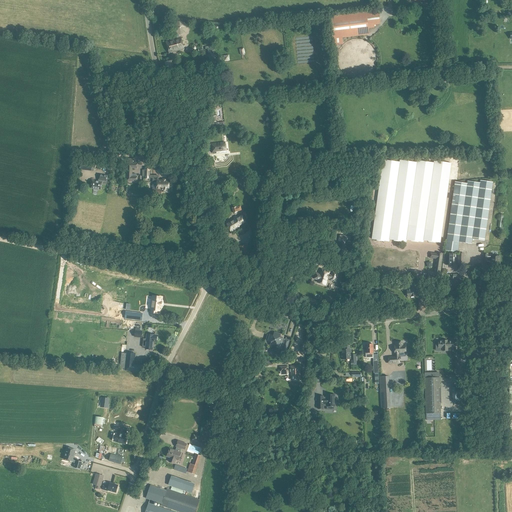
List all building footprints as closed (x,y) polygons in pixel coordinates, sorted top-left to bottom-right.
[(367,12),(330,16),(333,45),(343,44),(343,38),(369,35),(368,28),(375,27),(375,25),(381,24),(379,12),(367,13),(367,12)] [(176,36),(177,39),(166,42),(169,54),(184,49),(181,37),(179,38),(179,36),(179,35),(180,35),(186,33),(187,27),(185,23),(179,21),(174,23),(173,28),(175,34),(176,34),(176,36)] [(205,49),(207,49),(208,55),(215,54),(214,47),(213,47),(213,46),(205,47),(205,49)] [(165,61),(167,71),(174,70),(173,60),(165,61)] [(225,142),(212,144),(213,153),(216,153),(217,154),(227,153),(226,144),(225,144),(225,142)] [(414,181),(417,163),(400,160),(400,162),(383,159),(371,239),(388,242),(389,239),(405,241),(413,181),(414,181)] [(417,163),(414,181),(413,181),(405,241),(406,241),(406,239),(422,241),(423,239),(439,241),(451,164),(434,161),(434,164),(417,162),(417,163)] [(131,169),(127,169),(127,181),(137,181),(137,176),(136,176),(136,174),(132,174),(132,176),(130,176),(131,169)] [(150,170),(144,169),(144,170),(143,170),(142,176),(144,176),(144,177),(150,178),(153,178),(153,182),(157,182),(157,184),(157,185),(158,185),(158,189),(155,189),(155,193),(161,194),(161,192),(163,192),(162,192),(168,192),(168,187),(169,187),(169,183),(168,183),(168,181),(166,181),(163,181),(158,180),(158,176),(150,175),(150,170)] [(98,189),(101,190),(102,180),(106,181),(107,176),(99,175),(99,180),(99,182),(92,181),(91,188),(93,188),(93,190),(98,191),(98,189)] [(455,182),(446,241),(459,242),(472,244),(473,239),(485,241),(493,182),(481,181),(480,183),(468,181),(468,184),(455,182)] [(241,214),(226,222),(231,232),(246,224),(241,214)] [(352,237),(339,236),(338,244),(345,245),(345,249),(350,250),(352,237)] [(446,241),(445,251),(458,252),(459,242),(446,241)] [(250,255),(247,244),(238,247),(241,257),(250,255)] [(439,279),(443,254),(438,253),(438,254),(431,253),(430,258),(437,259),(435,272),(428,271),(427,276),(434,277),(434,278),(439,279)] [(490,266),(500,267),(500,256),(491,256),(490,257),(487,257),(488,255),(483,254),(483,263),(487,263),(487,262),(490,262),(490,266)] [(408,271),(410,283),(407,284),(408,290),(407,290),(408,297),(417,296),(415,284),(418,284),(416,270),(408,271)] [(318,282),(325,285),(328,278),(330,279),(330,280),(335,282),(338,273),(333,271),(331,276),(321,272),(320,274),(317,273),(315,279),(318,280),(318,282)] [(453,274),(453,281),(446,280),(446,290),(458,290),(458,278),(460,279),(460,275),(453,274)] [(156,310),(158,311),(159,306),(160,306),(160,302),(159,302),(159,297),(151,296),(150,313),(156,313),(156,310)] [(126,312),(125,319),(142,321),(143,314),(126,312)] [(135,330),(134,337),(142,338),(143,331),(140,331),(140,330),(141,328),(136,327),(135,330)] [(282,349),(286,350),(289,341),(279,338),(280,334),(274,332),(273,336),(270,335),(268,341),(271,342),(270,345),(276,347),(277,344),(283,346),(282,349)] [(143,339),(143,347),(146,347),(145,349),(152,349),(153,341),(156,342),(157,335),(154,335),(153,336),(147,336),(147,339),(143,339)] [(438,342),(438,343),(436,343),(436,348),(442,348),(442,351),(448,351),(448,350),(453,350),(453,341),(447,342),(447,340),(442,340),(442,342),(438,342)] [(395,345),(395,353),(395,356),(388,356),(388,363),(400,363),(399,353),(405,353),(405,345),(402,345),(402,342),(396,343),(397,345),(395,345)] [(367,344),(367,351),(365,351),(366,358),(373,357),(373,351),(373,344),(367,344)] [(351,363),(356,363),(356,354),(350,355),(349,346),(344,346),(344,350),(342,350),(342,354),(341,354),(341,359),(351,359),(351,363)] [(125,370),(141,372),(142,367),(132,366),(134,353),(127,353),(127,354),(125,369),(125,370)] [(300,380),(299,366),(291,366),(291,376),(292,376),(293,381),(300,380)] [(381,395),(390,395),(389,376),(380,377),(381,395)] [(426,414),(441,413),(440,403),(441,403),(441,402),(440,402),(440,398),(441,398),(441,397),(440,397),(440,393),(440,392),(439,392),(439,388),(440,388),(439,377),(425,378),(426,414)] [(461,387),(452,387),(453,403),(461,402),(461,387)] [(335,406),(335,395),(326,395),(326,399),(323,399),(323,396),(318,396),(318,409),(324,409),(323,404),(326,404),(327,406),(335,406)] [(390,408),(390,395),(381,395),(381,409),(390,408)] [(115,431),(119,432),(118,435),(116,434),(114,441),(125,444),(127,437),(124,436),(125,433),(126,433),(127,429),(116,426),(115,431)] [(177,447),(175,451),(169,449),(167,456),(170,458),(169,461),(175,463),(176,459),(178,460),(181,453),(180,452),(181,449),(185,450),(187,443),(178,440),(175,447),(177,447)] [(67,447),(64,459),(72,462),(76,463),(74,468),(80,469),(82,462),(76,460),(76,461),(73,460),(76,450),(67,447)] [(195,454),(192,465),(197,466),(201,456),(195,454)] [(114,455),(112,462),(121,464),(123,457),(114,455)] [(187,475),(192,477),(196,469),(190,467),(187,475)] [(96,473),(93,485),(96,486),(95,488),(100,490),(104,476),(96,473)] [(171,476),(168,485),(192,494),(195,484),(172,476),(171,476)] [(108,487),(103,486),(102,489),(107,491),(108,490),(116,492),(118,485),(110,482),(108,487)] [(151,485),(146,498),(150,499),(149,503),(153,504),(155,501),(162,503),(162,505),(181,511),(195,511),(200,500),(167,489),(167,491),(151,485)] [(174,511),(153,504),(149,503),(145,511),(174,511)]
